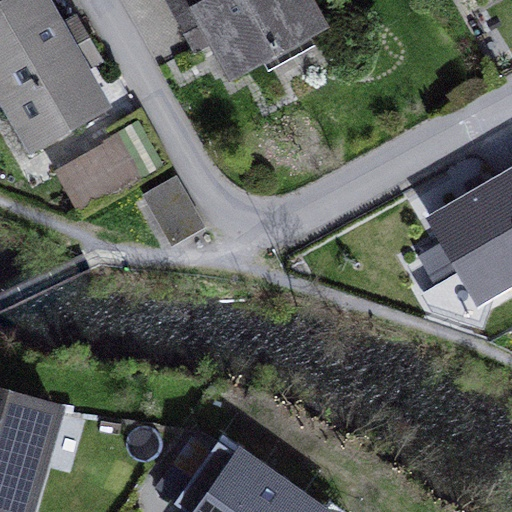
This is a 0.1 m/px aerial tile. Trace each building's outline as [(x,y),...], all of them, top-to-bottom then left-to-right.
[(0,87),(33,146),(103,106),(82,68),(61,32),(42,0),(22,0),(0,12),(0,87)] [(214,38),(232,71),(261,56),(318,25),(304,0),(170,0),(189,34),(207,25),(214,38)] [(75,24),(61,32),(82,68),(96,60),(75,24)] [(189,34),(197,47),(214,38),(207,25),(189,34)] [(325,38),(318,25),(261,56),(268,69),(325,38)] [(141,179),(162,166),(139,127),(117,140),(141,179)] [(61,174),(84,213),(141,179),(117,140),(61,174)] [(434,309),(473,322),(481,299),(511,280),(511,175),(488,189),(471,199),(434,220),(465,273),(426,296),(434,309)] [(483,179),(465,189),(471,199),(488,189),(483,179)] [(147,197),(173,243),(202,227),(176,181),(147,197)] [(0,504),(25,511),(56,411),(0,394),(0,504)] [(177,466),(194,477),(184,491),(175,503),(187,511),(317,511),(219,442),(210,454),(194,442),(177,466)]
